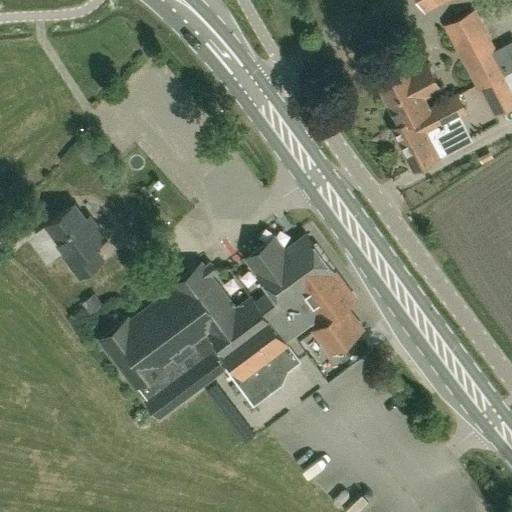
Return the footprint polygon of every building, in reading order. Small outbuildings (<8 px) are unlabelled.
[(511,64),(505,68),(474,7),(445,22),(493,114),(511,103),(511,64)] [(400,122),(428,108),(422,95),(439,85),(427,63),(409,72),(408,69),(380,85),(400,122)] [(428,108),(400,122),(392,126),(414,167),(462,141),(450,117),(466,109),(458,92),(428,108)] [(90,246),(105,235),(94,220),(90,224),(73,202),(46,223),(67,250),(63,254),(79,275),(100,259),(90,246)] [(47,268),(63,258),(45,230),(30,239),(47,268)] [(345,305),(355,298),(307,232),(287,248),(276,233),(246,255),(272,289),(256,301),(252,295),(236,307),(211,274),(216,270),(208,260),(203,264),(201,261),(173,282),(175,284),(129,318),(127,316),(100,337),(135,384),(136,383),(147,398),(146,399),(158,416),(225,366),(253,404),(271,390),(266,384),(300,359),(285,340),(310,322),(331,350),(362,327),(345,305)]
